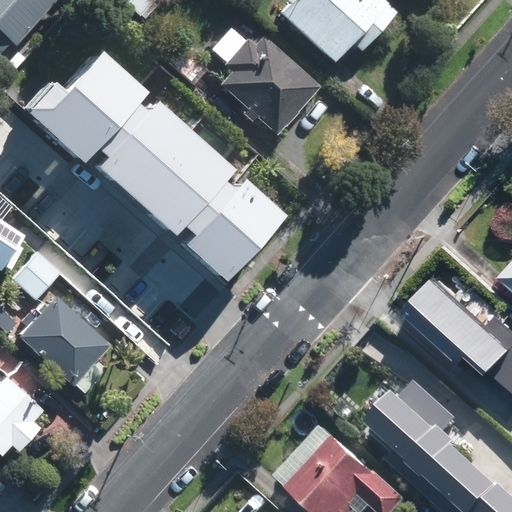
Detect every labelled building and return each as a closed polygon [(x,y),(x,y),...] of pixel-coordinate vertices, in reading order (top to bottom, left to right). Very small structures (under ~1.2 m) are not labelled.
[(0,0),(0,53),(10,43),(13,47),(57,0),(0,0)] [(117,0),(137,17),(138,15),(143,19),(155,7),(150,3),(152,0),(117,0)] [(357,50),(392,10),(380,0),(285,0),(274,12),(329,61),(347,41),(357,50)] [(271,133),(317,85),(261,33),(251,43),(244,37),(219,63),(227,72),(217,82),(271,133)] [(203,68),(167,35),(154,50),(190,83),(203,68)] [(29,118),(213,282),(277,211),(93,47),(29,118)] [(189,98),(155,68),(140,86),(174,115),(189,98)] [(0,266),(4,269),(18,248),(10,242),(16,232),(0,222),(0,215),(9,204),(0,194),(0,266)] [(58,271),(35,251),(10,279),(33,299),(58,271)] [(511,263),(502,276),(511,284),(511,263)] [(511,331),(496,317),(484,329),(428,279),(393,318),(448,367),(465,349),(511,391),(511,331)] [(53,296),(15,336),(69,385),(71,383),(81,392),(99,373),(96,371),(101,366),(95,361),(91,366),(89,364),(106,345),(53,296)] [(0,451),(7,444),(15,450),(36,426),(29,420),(38,409),(0,376),(0,451)] [(406,377),(366,422),(467,511),(511,511),(511,490),(443,429),(453,418),(406,377)] [(276,476),(315,511),(369,511),(374,507),(380,511),(395,511),(408,498),(325,423),(276,476)]
